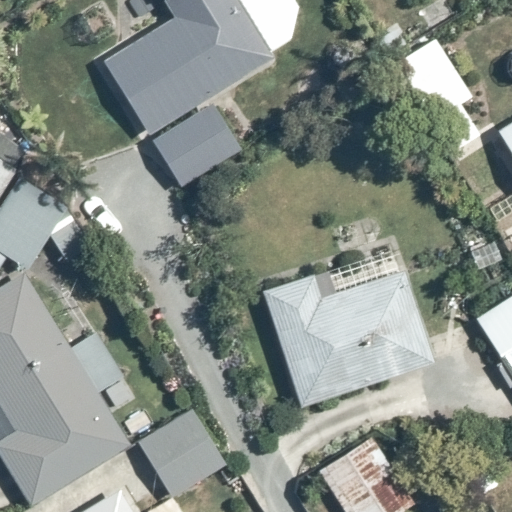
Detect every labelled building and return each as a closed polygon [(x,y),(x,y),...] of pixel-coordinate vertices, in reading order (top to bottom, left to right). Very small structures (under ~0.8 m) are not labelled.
[(105,61),(185,189),(245,152),(209,95),(273,55),(238,0),(172,0),(181,13),(105,61)] [(472,94),(437,35),(399,57),(433,116),(472,94)] [(511,122),(502,129),(511,145),(511,122)] [(0,202),(19,172),(33,149),(0,128),(0,202)] [(0,202),(0,267),(8,255),(30,268),(50,237),(60,255),(89,241),(70,205),(19,172),(0,202)] [(436,361),(399,247),(266,290),(303,404),(436,361)] [(131,443),(27,272),(0,288),(0,443),(35,501),(131,443)] [(511,292),(477,317),(511,366),(511,292)] [(229,460),(193,403),(137,439),(173,496),(229,460)] [(394,471),(375,437),(323,467),(348,511),(403,511),(414,506),(394,471)] [(136,511),(121,486),(77,511),(136,511)]
